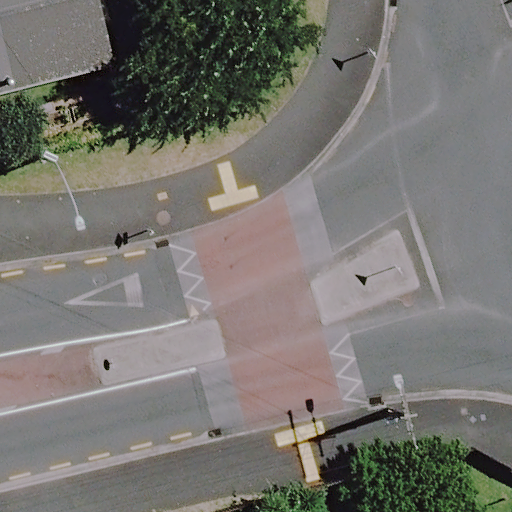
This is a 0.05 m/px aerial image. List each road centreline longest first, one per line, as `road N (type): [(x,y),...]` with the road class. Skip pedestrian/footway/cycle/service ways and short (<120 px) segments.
road 1 (tertiary): [(493,254),(0,374)]
road 2 (tertiary): [(493,254),(488,198),(511,127)]
